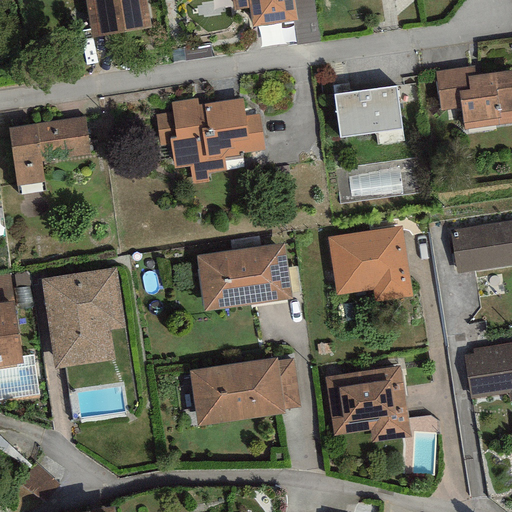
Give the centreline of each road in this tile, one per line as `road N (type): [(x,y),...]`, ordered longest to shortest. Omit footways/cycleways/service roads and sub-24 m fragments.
road 1 (residential): [(0,102),(491,24)]
road 2 (residential): [(427,511),(327,486),(80,483),(0,427)]
road 3 (unknown): [(327,486),(306,406),(297,312)]
